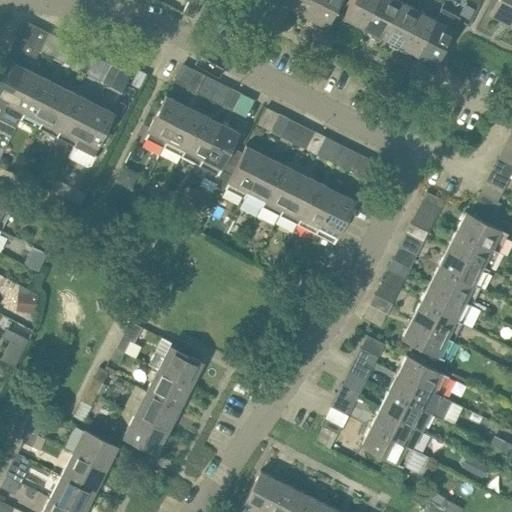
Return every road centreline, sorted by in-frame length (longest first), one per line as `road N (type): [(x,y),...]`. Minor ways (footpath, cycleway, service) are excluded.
road 1 (residential): [(195,511),(341,306),(397,194),(399,152)]
road 2 (residential): [(29,0),(138,18),(185,37),(399,152)]
road 3 (residential): [(420,141),(467,166),(479,162),(499,124),(495,112),(452,89)]
